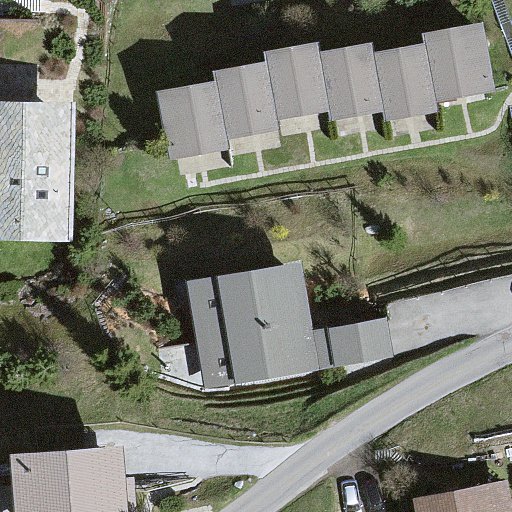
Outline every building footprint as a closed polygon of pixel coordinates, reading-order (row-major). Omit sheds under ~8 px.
[(418,38),(420,48),(434,112),(493,100),(477,25),(418,38)] [(258,56),(260,65),(272,126),(326,115),(313,57),(312,46),(258,56)] [(368,46),(313,57),(326,115),(329,130),(384,119),(371,58),(368,46)] [(420,48),(371,58),(384,119),(385,129),(435,118),(434,112),(420,48)] [(208,75),(211,86),(223,146),(274,135),(272,126),(260,65),(208,75)] [(211,86),(153,98),(168,168),(225,156),(223,146),(211,86)] [(0,244),(69,247),(72,108),(0,105),(0,244)] [(300,268),(189,291),(211,394),(237,395),(323,376),(315,337),(300,268)] [(387,323),(315,337),(323,376),(395,362),(387,323)] [(123,511),(116,449),(2,463),(8,511),(123,511)] [(511,511),(511,505),(507,485),(413,506),(413,511),(511,511)]
